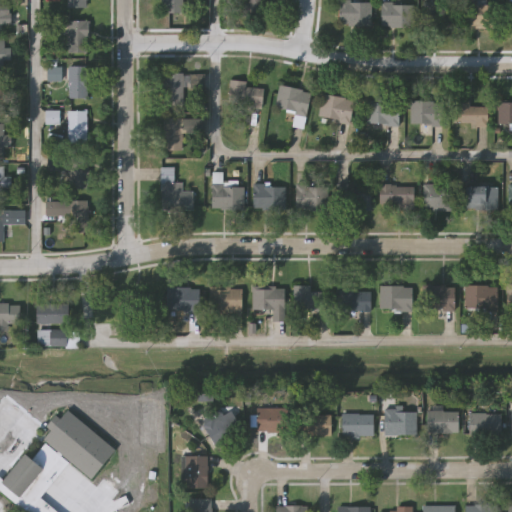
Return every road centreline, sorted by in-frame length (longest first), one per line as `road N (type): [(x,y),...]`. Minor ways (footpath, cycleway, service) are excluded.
road 1 (residential): [(511,245),(213,245),(0,265)]
road 2 (residential): [(126,44),(270,45),(382,62),(511,62)]
road 3 (residential): [(511,468),(275,470),(252,484),(249,511)]
road 4 (residential): [(127,256),(125,0)]
